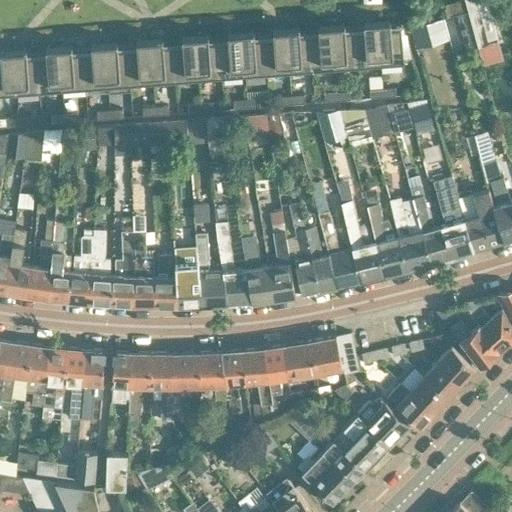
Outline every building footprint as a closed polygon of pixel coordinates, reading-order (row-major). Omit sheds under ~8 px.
[(502,39),(492,0),(465,0),(468,10),(478,45),(498,40),(502,39)] [(478,45),(468,10),(453,14),(462,50),(478,45)] [(410,25),(416,46),(448,37),(443,16),(410,25)] [(377,19),(377,24),(381,62),(404,60),(404,59),(401,22),(391,23),(390,18),(377,19)] [(364,25),(355,26),(358,64),(381,62),(377,24),(377,19),(364,20),(364,25)] [(335,65),(358,64),(355,26),(345,26),(345,22),(332,23),(335,65)] [(319,28),(309,29),(312,67),(335,65),(332,23),(319,24),(319,28)] [(290,69),(312,67),(309,29),(300,30),(299,25),(286,27),(290,69)] [(273,32),(264,33),(267,71),(290,69),(286,27),(273,28),(273,32)] [(264,33),(254,34),(254,29),(241,30),(244,73),(267,71),(264,33)] [(228,36),(218,36),(222,75),(244,73),(241,30),(228,31),(228,36)] [(218,36),(209,37),(208,33),(195,34),(199,76),(222,75),(218,36)] [(183,39),(173,40),(176,78),(199,76),(195,34),(182,35),(183,39)] [(173,40),(163,41),(163,36),(150,37),(153,80),(176,78),(173,40)] [(137,43),(127,44),(130,82),(153,80),(150,37),(137,38),(137,43)] [(127,44),(118,44),(117,40),(104,41),(108,84),(108,92),(131,90),(130,82),(127,44)] [(498,40),(478,45),(479,50),(482,61),(502,55),(498,40)] [(92,47),(82,47),(86,93),(108,92),(108,84),(104,41),(91,42),(92,47)] [(72,44),(59,45),(63,87),(63,95),(86,93),(82,47),(72,48),(72,44)] [(46,50),(37,51),(40,89),(63,87),(59,45),(46,46),(46,50)] [(37,51),(27,52),(27,47),(13,48),(17,91),(40,89),(37,51)] [(0,92),(17,91),(13,48),(0,49),(1,54),(0,53),(0,92)] [(383,96),(396,95),(395,86),(382,87),(383,96)] [(370,88),(370,97),(383,96),(382,87),(370,88)] [(337,91),(338,99),(350,98),(350,90),(337,91)] [(325,100),(338,99),(337,91),(324,92),(325,100)] [(292,103),(305,102),(304,93),(292,94),(292,103)] [(280,104),(292,103),(292,94),(279,95),(280,104)] [(247,106),(260,105),(259,97),(246,98),(247,106)] [(234,107),(247,106),(246,98),(233,99),(234,107)] [(201,110),(214,109),(213,100),(201,101),(201,110)] [(387,103),(386,103),(393,127),(413,121),(409,107),(407,100),(387,103)] [(188,102),(189,111),(201,110),(201,101),(188,102)] [(427,102),(409,107),(413,121),(417,134),(435,129),(427,102)] [(364,107),(363,107),(372,139),(395,132),(393,127),(386,103),(364,109),(364,107)] [(156,114),(169,113),(168,104),(155,105),(156,114)] [(142,106),(143,115),(156,114),(155,105),(142,106)] [(110,117),(123,116),(122,107),(110,108),(110,117)] [(372,139),(363,107),(339,108),(350,146),(372,139)] [(97,109),(98,118),(110,117),(110,108),(97,109)] [(347,146),(350,146),(339,108),(316,109),(325,139),(344,134),(347,146)] [(65,121),(78,120),(77,111),(64,112),(65,121)] [(51,113),(52,122),(65,121),(64,112),(51,113)] [(273,118),(266,119),(266,121),(269,137),(282,135),(279,117),(278,112),(272,112),(273,118)] [(266,119),(265,113),(245,115),(246,134),(267,132),(266,121),(266,119)] [(20,124),(32,123),(32,115),(19,116),(20,124)] [(6,117),(7,125),(20,124),(19,116),(6,117)] [(206,117),(208,140),(225,138),(221,116),(206,117)] [(188,141),(208,140),(206,117),(186,119),(188,141)] [(186,119),(165,120),(167,142),(188,141),(186,119)] [(165,120),(147,121),(148,144),(149,144),(150,151),(158,150),(161,147),(161,143),(167,142),(165,120)] [(148,144),(147,121),(132,122),(132,145),(148,144)] [(132,122),(113,123),(113,141),(113,154),(132,152),(132,145),(132,122)] [(113,123),(98,125),(98,143),(113,141),(113,123)] [(98,125),(80,126),(80,144),(98,143),(98,125)] [(59,155),(61,127),(44,129),(42,154),(59,155)] [(44,129),(28,130),(24,159),(41,161),(42,154),(44,129)] [(291,129),(283,131),(291,164),(299,162),(291,129)] [(28,130),(9,131),(6,152),(6,155),(24,157),(28,130)] [(9,131),(0,132),(0,151),(6,152),(9,131)] [(444,141),(426,144),(429,166),(448,164),(444,141)] [(490,179),(492,186),(496,203),(507,240),(511,238),(511,198),(509,199),(502,176),(496,155),(480,159),(486,180),(490,179)] [(451,175),(433,180),(445,222),(441,223),(450,256),(473,250),(463,216),(451,175)] [(347,180),(337,182),(342,203),(352,201),(347,180)] [(422,185),(411,188),(414,199),(430,262),(450,256),(441,223),(436,224),(431,207),(429,207),(422,185)] [(472,192),(478,212),(463,216),(473,250),(507,240),(496,203),(492,186),(472,192)] [(34,192),(20,190),(18,203),(32,205),(34,192)] [(377,197),(367,199),(376,239),(385,273),(408,267),(399,234),(395,235),(388,220),(383,222),(377,197)] [(390,200),(399,234),(408,267),(430,262),(414,199),(402,202),(400,197),(397,198),(390,200)] [(197,202),(197,220),(212,219),(211,201),(197,202)] [(299,201),(289,203),(302,257),(295,258),(302,292),(321,288),(305,227),(299,201)] [(352,201),(342,203),(352,245),(361,279),(385,273),(376,239),(364,243),(352,201)] [(278,260),(268,262),(274,296),(296,293),(281,210),(270,212),(278,260)] [(329,211),(318,214),(320,219),(320,220),(321,219),(329,251),(338,284),(361,279),(352,245),(348,246),(339,248),(329,211)] [(135,303),(155,303),(153,273),(153,253),(146,253),(146,230),(144,230),(144,216),(134,216),(134,230),(134,240),(135,303)] [(228,220),(215,220),(217,237),(222,267),(227,301),(252,300),(246,266),(234,267),(229,233),(228,220)] [(25,293),(31,293),(49,296),(52,239),(54,221),(46,221),(45,238),(41,238),(40,265),(29,263),(25,293)] [(52,239),(49,296),(69,298),(69,269),(71,248),(64,248),(64,241),(66,223),(54,221),(52,239)] [(322,253),(315,225),(305,227),(321,288),(337,284),(329,251),(322,253)] [(69,269),(69,298),(72,298),(92,300),(93,234),(94,228),(84,227),(84,234),(81,236),(81,249),(74,248),(73,269),(69,269)] [(6,290),(25,293),(29,263),(21,262),(26,235),(26,230),(15,228),(14,233),(6,290)] [(93,243),(92,300),(112,301),(109,271),(110,258),(106,258),(108,229),(94,228),(93,234),(93,243)] [(109,271),(112,301),(135,303),(134,240),(134,230),(122,230),(123,257),(114,258),(113,271),(109,271)] [(0,288),(6,290),(14,233),(3,231),(0,246),(0,288)] [(207,231),(195,232),(196,245),(199,273),(204,302),(227,301),(222,267),(210,268),(207,231)] [(256,234),(241,236),(246,266),(252,300),(274,296),(268,262),(261,263),(256,234)] [(196,245),(174,246),(174,252),(178,303),(204,302),(199,273),(196,245)] [(157,273),(153,273),(155,303),(178,303),(174,252),(157,252),(157,273)] [(511,288),(497,293),(511,320),(511,288)] [(477,298),(466,301),(472,314),(479,323),(498,349),(511,337),(511,325),(502,306),(489,317),(484,310),(477,298)] [(448,306),(437,310),(445,319),(448,317),(449,309),(448,306)] [(450,326),(479,364),(480,365),(498,349),(479,323),(470,330),(460,318),(450,326)] [(351,330),(336,333),(343,366),(344,372),(354,370),(359,368),(356,354),(351,330)] [(316,372),(343,366),(336,333),(311,339),(309,339),(316,372)] [(9,338),(0,337),(0,398),(5,371),(9,338)] [(5,371),(0,398),(11,400),(12,396),(24,397),(25,391),(27,374),(29,341),(9,338),(5,371)] [(424,347),(422,338),(409,341),(411,350),(424,347)] [(283,343),(288,376),(316,372),(309,339),(307,339),(283,343)] [(48,344),(29,341),(27,374),(25,391),(33,392),(32,403),(43,404),(46,377),(48,344)] [(404,342),(392,345),(394,354),(406,351),(404,342)] [(283,343),(263,346),(269,378),(273,402),(283,397),(280,377),(288,376),(283,343)] [(67,346),(48,344),(46,377),(43,404),(54,405),(55,392),(64,392),(65,379),(67,346)] [(452,344),(437,359),(462,382),(476,366),(452,344)] [(86,347),(67,346),(65,379),(72,379),(70,406),(69,416),(81,417),(82,407),(86,347)] [(269,378),(263,346),(244,348),(249,380),(258,379),(262,402),(264,417),(274,412),(273,402),(269,378)] [(387,346),(374,349),(377,358),(389,355),(387,346)] [(105,349),(86,347),(82,407),(93,408),(95,381),(103,382),(105,349)] [(244,348),(221,349),(229,396),(232,409),(241,408),(239,380),(245,380),(249,380),(244,348)] [(130,398),(133,350),(114,349),(111,401),(124,402),(124,398),(130,398)] [(221,349),(198,350),(199,383),(215,382),(216,397),(229,396),(221,349)] [(374,349),(362,352),(364,361),(377,358),(374,349)] [(129,411),(129,419),(140,419),(140,412),(142,384),(150,384),(154,384),(154,351),(151,351),(139,351),(133,350),(130,398),(129,411)] [(177,351),(171,351),(171,384),(172,384),(174,384),(196,383),(199,383),(198,350),(194,350),(177,351)] [(154,351),(154,384),(162,385),(161,419),(173,419),(173,411),(174,394),(174,384),(172,384),(171,384),(171,351),(154,351)] [(424,374),(448,397),(462,382),(437,359),(424,374)] [(354,370),(344,372),(346,382),(356,377),(354,370)] [(424,374),(409,390),(433,413),(448,397),(424,374)] [(330,382),(318,385),(318,386),(319,395),(331,389),(330,382)] [(386,396),(420,427),(433,413),(409,390),(399,382),(386,396)] [(318,386),(290,390),(293,407),(319,395),(318,386)] [(370,399),(358,411),(389,441),(408,422),(380,394),(373,402),(370,399)] [(76,464),(75,478),(94,480),(97,451),(99,427),(92,417),(93,408),(82,407),(81,417),(76,464)] [(295,422),(301,428),(312,417),(306,411),(295,422)] [(358,411),(333,437),(364,467),(389,441),(358,411)] [(241,420),(234,421),(236,435),(248,429),(247,425),(241,420)] [(260,423),(248,429),(266,452),(276,444),(260,423)] [(342,490),(364,467),(333,437),(301,470),(332,500),(335,497),(337,498),(344,491),(342,490)] [(224,439),(214,443),(226,459),(235,453),(224,439)] [(184,442),(166,450),(171,461),(189,453),(184,442)] [(0,472),(16,475),(17,467),(17,461),(6,459),(7,450),(0,448),(0,472)] [(17,461),(17,467),(36,469),(38,459),(39,453),(18,451),(17,461)] [(107,451),(106,485),(127,486),(127,474),(127,451),(107,451)] [(199,453),(187,463),(195,474),(207,464),(199,453)] [(38,459),(36,469),(36,473),(55,475),(57,462),(38,459)] [(76,464),(57,462),(55,475),(75,478),(76,464)] [(149,469),(138,471),(144,481),(147,485),(171,473),(163,463),(149,469)] [(127,474),(127,486),(144,481),(139,473),(138,471),(127,474)] [(16,475),(0,472),(0,485),(29,490),(23,476),(16,475)] [(29,490),(39,511),(52,511),(67,505),(55,480),(22,475),(23,476),(29,490)] [(267,491),(276,503),(282,511),(314,511),(287,476),(267,491)] [(55,480),(67,505),(70,511),(100,511),(94,485),(55,480)] [(471,490),(461,501),(460,500),(448,511),(493,511),(491,509),(483,501),(471,490)] [(222,511),(211,496),(197,507),(201,511),(222,511)] [(201,511),(197,507),(192,501),(184,507),(188,511),(201,511)] [(258,502),(247,510),(248,511),(282,511),(276,503),(266,511),(258,502)]
